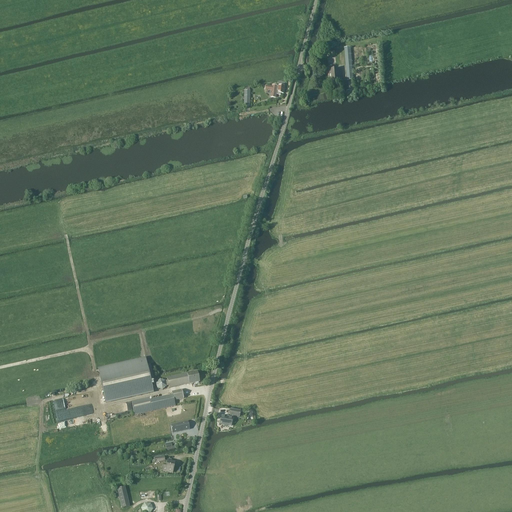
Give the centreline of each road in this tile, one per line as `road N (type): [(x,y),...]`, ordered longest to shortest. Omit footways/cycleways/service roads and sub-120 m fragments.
road 1 (unclassified): [(185,511),(229,310),(316,0)]
road 2 (track): [(66,235),(103,405),(184,387),(209,392)]
road 3 (track): [(0,367),(229,310)]
